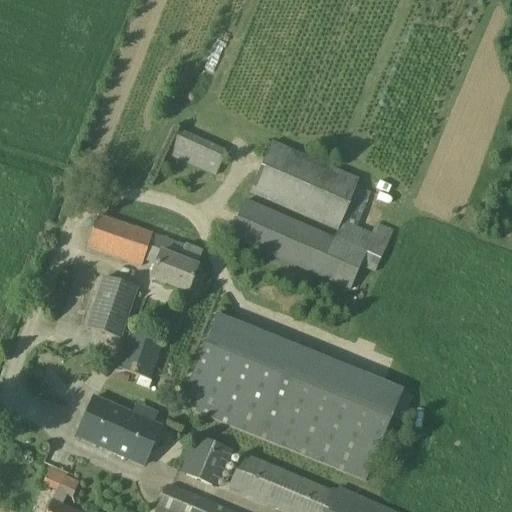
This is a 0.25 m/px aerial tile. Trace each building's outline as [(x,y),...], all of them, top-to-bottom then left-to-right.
[(180,130),(169,156),(214,176),(225,150),(180,130)] [(337,233),(342,221),(359,180),(271,142),(249,194),(337,233)] [(342,221),(337,233),(335,239),(245,201),(228,239),(349,292),(360,267),(374,274),(393,232),(375,224),(370,234),(342,221)] [(141,269),(143,262),(148,249),(153,235),(98,217),(87,250),(141,269)] [(197,268),(148,249),(143,262),(155,267),(150,280),(187,294),(197,268)] [(86,330),(121,341),(137,291),(102,279),(86,330)] [(218,315),(180,408),(367,483),(404,390),(218,315)] [(116,370),(150,382),(162,345),(129,334),(116,370)] [(80,440),(143,468),(160,429),(97,401),(80,440)] [(188,475),(220,489),(236,452),(204,438),(188,475)] [(360,511),(327,497),(330,492),(242,455),(228,489),(282,511),(360,511)] [(65,478),(66,475),(51,468),(43,487),(56,493),(47,511),(73,511),(62,507),(67,498),(72,500),(80,484),(65,478)] [(227,511),(168,486),(157,511),(156,511),(227,511)]
